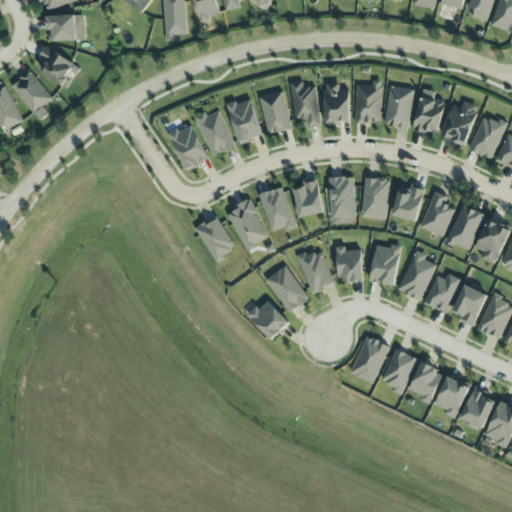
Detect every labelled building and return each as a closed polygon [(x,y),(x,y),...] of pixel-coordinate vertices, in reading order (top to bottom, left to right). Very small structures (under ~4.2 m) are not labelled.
[(42,0),(46,11),(78,0),(42,0)] [(125,0),(142,13),(151,0),(125,0)] [(163,0),(166,41),(174,41),(173,35),(187,35),(185,0),(163,0)] [(192,0),(200,22),(221,15),(216,0),(192,0)] [(222,0),(225,12),(240,8),(238,0),(222,0)] [(272,4),(271,0),(251,0),(253,8),(272,4)] [(436,0),(414,0),(414,6),(435,9),(436,0)] [(462,10),(464,0),(442,0),(441,5),(462,10)] [(470,0),(468,9),(474,11),(472,19),(487,23),(493,0),(470,0)] [(511,0),(498,0),(492,27),(511,31),(511,0)] [(76,41),(76,15),(48,16),(48,41),(76,41)] [(42,74),(65,89),(79,68),(45,46),(38,58),(48,64),(42,74)] [(11,85),(33,114),(52,99),(30,70),(11,85)] [(381,81),(373,81),(373,86),(356,86),(355,123),(380,124),(381,81)] [(305,119),(306,128),(319,127),(317,86),(303,87),(303,82),(291,83),(293,120),(305,119)] [(349,90),(339,90),(339,84),(324,84),(325,124),(350,123),(349,90)] [(0,130),(21,122),(8,87),(0,90),(0,130)] [(409,128),(413,89),(389,87),(385,126),(409,128)] [(413,130),(438,135),(445,101),(435,99),(436,92),(422,89),(413,130)] [(259,97),(267,135),(291,130),(283,92),(259,97)] [(226,104),(240,144),(263,136),(251,99),(237,104),(236,101),(226,104)] [(442,137),(465,146),(478,107),(465,102),(462,109),(453,106),(442,137)] [(213,157),(235,147),(219,111),(207,116),(205,112),(195,117),(213,157)] [(506,124),(483,115),(469,150),(492,159),(506,124)] [(187,171),(209,160),(191,124),(169,135),(187,171)] [(511,136),(507,134),(495,162),(511,168),(511,136)] [(354,178),(330,178),(331,225),(355,224),(354,178)] [(390,181),(366,178),(361,218),(385,221),(390,181)] [(294,189),(300,218),(324,213),(318,183),(294,189)] [(425,193),(401,186),(392,216),(416,223),(425,193)] [(297,229),(283,188),(259,196),(272,233),(285,228),(286,232),(297,229)] [(443,238),(455,210),(446,206),(449,198),(435,192),(420,228),(443,238)] [(269,239),(250,200),(238,205),(239,209),(228,215),(246,250),(269,239)] [(469,252),(485,216),(463,206),(447,243),(469,252)] [(197,227),(215,265),(227,260),(224,253),(234,249),(219,217),(197,227)] [(481,260),(498,265),(510,227),(487,219),(477,250),(483,252),(481,260)] [(371,283),(395,287),(401,249),(377,245),(371,283)] [(363,280),(362,250),(346,251),(346,247),(336,248),(338,282),(363,280)] [(321,250),(298,258),(311,294),(334,286),(321,250)] [(437,266),(425,261),(427,256),(417,251),(398,291),(420,302),(437,266)] [(290,314),(310,300),(286,266),(266,280),(290,314)] [(447,314),(461,280),(448,274),(445,280),(437,276),(424,305),(447,314)] [(460,322),(473,328),(488,296),(465,285),(452,313),(462,317),(460,322)] [(500,340),(511,313),(511,304),(493,296),(478,330),(500,340)] [(271,341),(290,324),(269,301),(260,309),(257,306),(247,315),(271,341)] [(390,347),(367,337),(351,374),(373,384),(390,347)] [(402,396),(418,360),(396,350),(382,382),(394,387),(393,392),(402,396)] [(430,405),(444,374),(422,363),(409,391),(424,397),(422,401),(430,405)] [(436,406),(446,410),(444,415),(457,420),(470,386),(447,377),(436,406)] [(483,431),(497,400),(475,390),(460,421),(483,431)] [(511,438),(511,406),(501,402),(485,438),(508,448),(511,438)]
